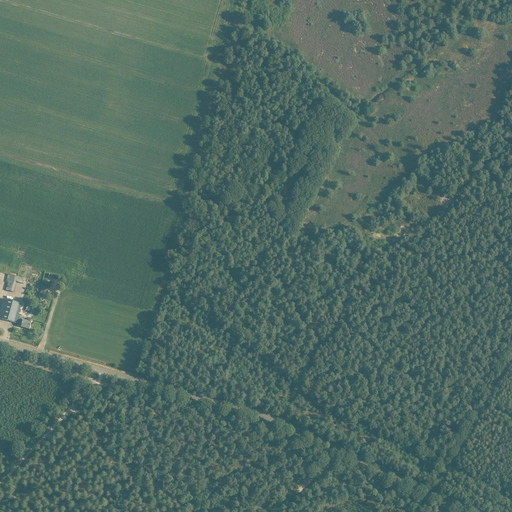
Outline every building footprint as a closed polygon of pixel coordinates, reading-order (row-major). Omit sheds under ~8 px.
[(29,280),(8,274),(4,289),(6,289),(5,291),(13,292),(16,282),(21,284),(22,283),(24,283),(25,283),(28,284),(29,280)] [(40,300),(44,301),(44,299),(46,300),(47,296),(49,297),(50,291),(48,291),(49,289),(42,287),(39,298),(40,298),(40,300)] [(0,318),(16,323),(18,316),(21,304),(3,299),(0,311),(0,318)] [(27,321),(24,320),(24,318),(18,316),(16,323),(22,325),(21,327),(30,329),(32,321),(27,319),(27,321)] [(81,342),(89,344),(89,345),(101,349),(103,343),(95,341),(97,336),(92,335),(93,332),(86,330),(84,337),(83,337),(81,342)]
